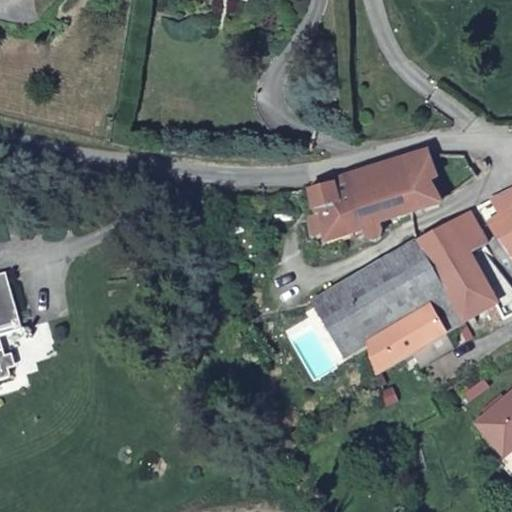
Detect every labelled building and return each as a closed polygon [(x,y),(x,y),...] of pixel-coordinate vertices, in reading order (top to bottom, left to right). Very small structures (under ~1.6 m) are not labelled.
[(432,154),(339,183),(360,234),(367,232),(370,237),(374,241),(376,242),(380,242),(386,240),(389,234),(391,227),(408,221),(414,218),(450,205),(482,180),(464,154),(432,154)] [(5,182),(0,182),(0,197),(8,196),(5,182)] [(360,234),(339,183),(319,189),(326,213),(331,212),(335,240),(360,234)] [(511,197),(486,211),(511,252),(511,197)] [(477,215),(424,243),(470,325),(501,308),(503,306),(494,287),(479,254),(494,247),(477,215)] [(437,307),(453,335),(470,325),(424,243),(421,245),(317,304),(352,358),(371,346),(437,307)] [(511,276),(494,287),(503,306),(501,308),(509,320),(511,317),(511,276)] [(13,281),(0,284),(0,385),(17,380),(4,339),(29,332),(13,281)] [(371,346),(383,375),(453,335),(437,307),(371,346)] [(511,395),(481,424),(511,457),(503,464),(511,473),(511,395)]
